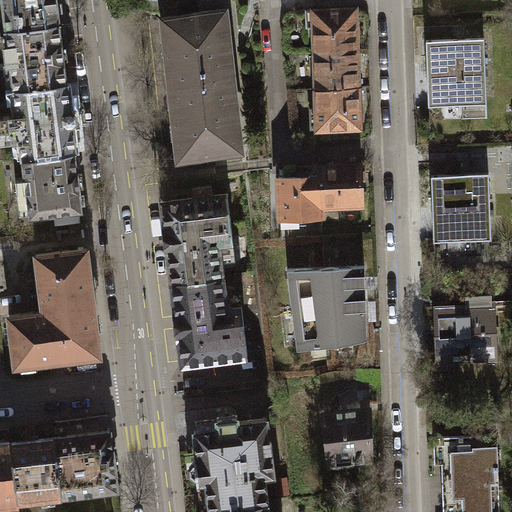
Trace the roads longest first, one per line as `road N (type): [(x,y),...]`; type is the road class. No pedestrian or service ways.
road 1 (residential): [(394,0),(413,511)]
road 2 (tertiary): [(138,388),(96,0)]
road 3 (residential): [(0,405),(138,388)]
road 4 (tertiary): [(154,511),(138,388)]
